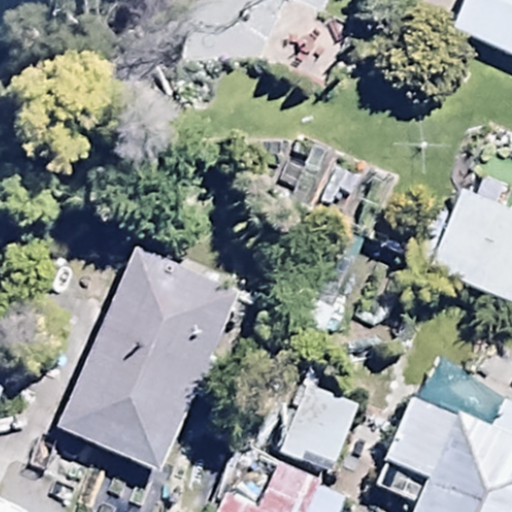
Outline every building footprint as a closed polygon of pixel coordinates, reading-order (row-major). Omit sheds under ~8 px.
[(511,0),(476,0),(457,45),(511,68),(511,0)] [(511,224),(468,204),(433,282),(511,317),(511,224)] [(164,490),(239,310),(139,269),(64,449),(164,490)] [(295,387),(260,455),(336,495),(371,427),(295,387)] [(511,511),(511,456),(415,413),(376,501),(401,511),(511,511)] [(317,511),(324,498),(280,477),(263,511),(234,511),(228,509),(226,511),(317,511)]
